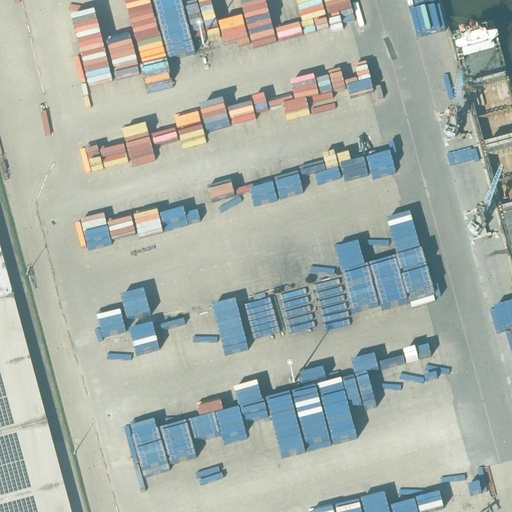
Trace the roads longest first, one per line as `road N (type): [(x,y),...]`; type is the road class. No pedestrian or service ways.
road 1 (unknown): [(385,0),(511,447)]
road 2 (unknown): [(230,263),(163,0)]
road 3 (unknown): [(230,263),(296,511)]
road 4 (unknown): [(53,316),(230,263)]
